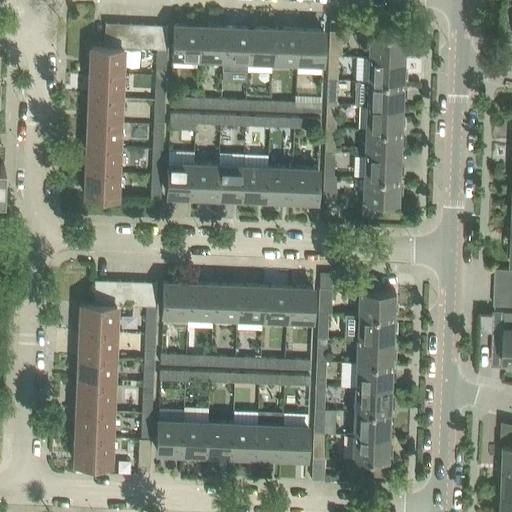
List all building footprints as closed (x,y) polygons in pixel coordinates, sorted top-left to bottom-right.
[(105,20),(104,45),(117,46),(118,20),(105,20)] [(130,21),(118,20),(117,46),(123,46),(129,46),(130,21)] [(143,21),(130,21),(129,46),(142,47),(143,21)] [(155,22),(143,21),(142,47),(154,47),(155,22)] [(168,22),(155,22),(154,47),(167,47),(168,22)] [(172,54),(198,55),(199,24),(174,23),(172,54)] [(198,55),(222,56),(224,25),(199,24),(198,55)] [(222,56),(222,68),(247,69),(247,57),(248,26),(224,25),(222,56)] [(247,57),(272,58),(273,27),(248,26),(247,57)] [(272,58),(297,59),(298,28),(273,27),(272,58)] [(298,28),(297,59),(322,60),(323,29),(298,28)] [(330,28),(329,54),(338,54),(342,54),(343,29),(330,28)] [(369,31),(368,55),(405,57),(405,56),(404,56),(405,34),(406,34),(406,32),(369,31)] [(91,45),(90,70),(122,71),(123,46),(117,46),(104,45),(91,45)] [(157,49),(156,63),(166,63),(167,49),(157,49)] [(368,55),(367,79),(403,81),(404,58),(405,58),(405,57),(368,55)] [(328,69),(328,79),(338,79),(338,62),(328,61),(328,69)] [(90,70),(89,95),(121,96),(122,71),(90,70)] [(328,79),(327,93),(337,93),(338,79),(328,79)] [(367,79),(366,103),(403,105),(403,104),(402,104),(403,81),(367,79)] [(155,81),(155,98),(165,98),(166,82),(155,81)] [(170,93),(170,104),(187,105),(187,94),(170,93)] [(196,105),(220,106),(221,95),(196,94),(196,105)] [(89,95),(88,120),(120,121),(121,96),(89,95)] [(221,95),(220,106),(236,107),(237,96),(221,95)] [(255,97),(254,107),(270,108),(271,97),(255,97)] [(270,108),(295,109),(295,98),(271,97),(270,108)] [(155,98),(154,114),(164,114),(165,98),(155,98)] [(304,99),(304,109),(319,110),(320,99),(304,99)] [(366,103),(365,127),(401,129),(402,106),(403,106),(403,105),(366,103)] [(169,120),(195,121),(196,110),(170,109),(169,120)] [(205,111),(204,121),(220,122),(221,111),(205,111)] [(221,111),(220,122),(236,122),(237,112),(221,111)] [(326,111),(326,126),(336,127),(336,112),(326,111)] [(255,112),(254,123),(270,124),(270,113),(255,112)] [(270,113),(270,124),(286,124),(286,114),(270,113)] [(295,114),(295,125),(319,125),(319,115),(295,114)] [(88,120),(87,144),(119,146),(120,121),(88,120)] [(326,126),(325,141),(335,141),(336,127),(326,126)] [(365,127),(364,151),(401,153),(401,152),(400,152),(401,129),(365,127)] [(153,131),(153,147),(163,147),(163,131),(153,131)] [(87,144),(86,169),(118,170),(119,146),(87,144)] [(153,147),(152,163),(162,163),(163,147),(153,147)] [(364,151),(363,175),(399,177),(400,153),(401,153),(364,151)] [(167,192),(193,193),(194,162),(169,161),(167,192)] [(324,161),(324,174),(334,174),(335,162),(333,161),(324,161)] [(193,193),(217,194),(219,163),(194,162),(193,193)] [(217,194),(242,195),(244,164),(219,163),(217,194)] [(242,195),(267,196),(268,165),(244,164),(242,195)] [(267,196),(292,197),(293,166),(268,165),(267,196)] [(293,166),(292,197),(317,198),(319,167),(293,166)] [(118,170),(86,169),(85,195),(117,196),(118,170)] [(324,174),(323,198),(336,199),(337,174),(334,174),(324,174)] [(399,177),(363,175),(362,212),(378,213),(383,209),(383,201),(399,201),(399,200),(398,200),(399,177)] [(151,197),(161,197),(161,181),(151,181),(151,197)] [(496,268),(495,280),(511,280),(511,267),(496,267),(496,268)] [(359,276),(357,313),(394,314),(395,291),(396,291),(396,289),(379,289),(380,281),(376,276),(359,276)] [(95,277),(94,301),(106,302),(107,277),(95,277)] [(120,278),(107,277),(106,302),(117,303),(119,303),(120,278)] [(132,278),(120,278),(119,303),(131,303),(132,278)] [(145,279),(132,278),(131,303),(144,304),(145,279)] [(158,279),(145,279),(144,304),(157,304),(158,279)] [(162,311),(188,312),(189,281),(164,280),(162,311)] [(511,280),(495,280),(495,292),(511,292),(511,280)] [(188,312),(212,313),(214,282),(189,281),(188,312)] [(212,313),(237,314),(239,283),(214,282),(212,313)] [(237,314),(262,315),(263,284),(239,283),(237,314)] [(262,315),(287,316),(288,285),(263,284),(262,315)] [(288,285),(287,316),(312,317),(313,286),(288,285)] [(319,286),(318,312),(328,312),(328,311),(331,311),(332,286),(319,286)] [(511,292),(495,292),(494,304),(511,304),(511,292)] [(81,301),(80,328),(116,329),(117,303),(106,302),(94,301),(81,301)] [(146,304),(145,330),(155,331),(156,304),(146,304)] [(504,359),(511,358),(511,309),(494,309),(494,313),(494,329),(493,331),(492,357),(504,358),(504,359)] [(318,312),(318,326),(327,326),(328,326),(328,312),(318,312)] [(482,312),(481,330),(493,331),(494,329),(494,313),(482,312)] [(357,313),(357,337),(394,338),(393,338),(394,314),(357,313)] [(80,328),(79,354),(115,356),(116,329),(80,328)] [(357,337),(356,361),(392,362),(393,339),(394,339),(394,338),(357,337)] [(145,342),(144,358),(154,358),(155,342),(145,342)] [(317,345),(316,360),(326,361),(327,345),(317,345)] [(160,361),(186,362),(186,352),(160,351),(160,361)] [(195,352),(195,363),(210,363),(211,353),(195,352)] [(211,353),(210,363),(226,364),(227,353),(211,353)] [(79,354),(78,381),(114,382),(115,356),(79,354)] [(245,354),(244,365),(260,365),(260,355),(245,354)] [(260,355),(260,365),(276,366),(276,355),(260,355)] [(294,356),(294,366),(309,367),(310,356),(294,356)] [(144,358),(143,373),(153,374),(154,358),(144,358)] [(316,360),(316,376),(326,377),(326,361),(316,360)] [(356,361),(355,385),(392,386),(391,386),(392,362),(356,361)] [(159,367),(159,377),(176,378),(176,367),(159,367)] [(194,368),(194,379),(210,379),(210,369),(194,368)] [(210,369),(210,379),(226,380),(226,369),(210,369)] [(244,370),(244,381),(259,381),(260,371),(244,370)] [(260,371),(259,381),(275,382),(276,371),(260,371)] [(294,372),(293,382),(309,383),(309,372),(294,372)] [(78,381),(77,407),(113,409),(114,382),(78,381)] [(355,385),(354,409),(390,410),(391,387),(392,387),(392,386),(355,385)] [(315,391),(314,408),(316,408),(324,408),(325,392),(315,391)] [(143,392),(142,409),(152,409),(153,392),(143,392)] [(77,407),(76,434),(112,435),(113,409),(77,407)] [(314,408),(313,430),(323,431),(326,431),(335,431),(336,408),(324,408),(316,408),(314,408)] [(142,409),(141,426),(151,427),(152,409),(142,409)] [(354,409),(353,433),(390,434),(389,434),(390,410),(354,409)] [(157,449),(182,450),(183,419),(158,417),(157,449)] [(182,450),(207,451),(208,420),(183,419),(182,450)] [(207,451),(232,452),(233,421),(208,420),(207,451)] [(232,452),(256,453),(258,422),(233,421),(232,452)] [(256,453),(281,454),(283,423),(258,422),(256,453)] [(283,423),(281,454),(307,455),(308,424),(283,423)] [(312,455),(325,456),(326,431),(313,430),(312,455)] [(390,434),(353,433),(352,457),(389,459),(389,458),(388,458),(389,435),(390,435),(390,434)] [(112,435),(76,434),(75,461),(92,461),(110,462),(112,435)] [(138,464),(150,464),(151,437),(139,436),(138,464)] [(75,461),(74,471),(91,471),(92,461),(75,461)] [(511,466),(504,466),(503,490),(502,490),(511,490),(511,466)] [(330,468),(329,480),(345,481),(346,469),(330,468)] [(503,491),(501,511),(511,511),(511,490),(502,490),(502,491),(503,491)]
